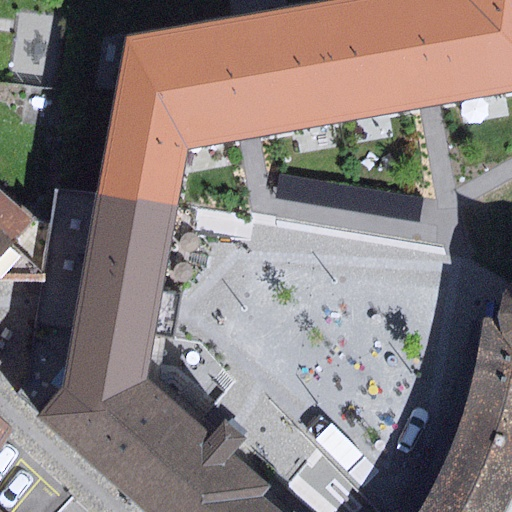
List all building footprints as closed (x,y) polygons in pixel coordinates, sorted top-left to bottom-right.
[(188,151),(511,91),(511,0),(329,0),(125,38),(96,194),(179,205),(188,151)] [(49,222),(35,221),(0,187),(0,283),(44,283),(49,222)] [(212,435),(151,382),(160,315),(179,205),(96,194),(54,188),(49,222),(44,283),(40,304),(23,395),(41,411),(36,417),(145,511),(249,511),(262,497),(271,488),(234,455),(247,440),(224,420),(212,435)] [(503,318),(506,334),(511,342),(511,290),(506,302),(503,318)] [(511,342),(506,334),(503,318),(482,323),(474,372),(464,413),(448,455),(428,499),(420,511),(506,511),(511,501),(511,342)] [(279,511),(262,497),(249,511),(279,511)]
